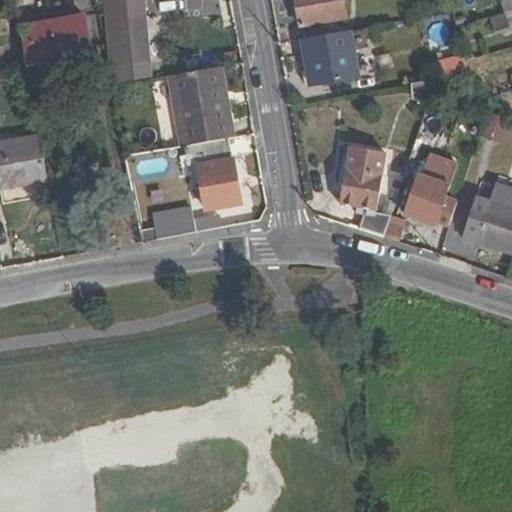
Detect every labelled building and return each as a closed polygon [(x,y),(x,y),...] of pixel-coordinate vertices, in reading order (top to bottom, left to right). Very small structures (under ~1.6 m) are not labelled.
[(98,0),(99,2),(112,0),(114,0),(117,16),(127,15),(127,18),(107,21),(116,79),(156,72),(150,39),(159,37),(156,18),(147,19),(143,0),(98,0)] [(299,0),(303,28),(349,20),(345,0),(299,0)] [(511,0),(500,0),(505,12),(510,27),(511,26),(511,0)] [(86,16),(23,28),(29,62),(93,51),(86,16)] [(372,29),(352,32),(355,47),(374,44),(372,29)] [(352,30),(305,39),(313,85),(360,77),(355,47),(352,32),(352,30)] [(444,77),(469,73),(467,64),(466,60),(442,66),(444,77)] [(223,66),(172,75),(185,146),(230,138),(236,137),(232,114),(223,116),(218,90),(227,87),(223,66)] [(511,77),(498,79),(500,98),(511,96),(511,77)] [(232,114),(227,87),(218,90),(223,116),(232,114)] [(494,119),(487,139),(503,145),(510,125),(494,119)] [(50,177),(42,133),(3,141),(11,184),(50,177)] [(189,169),(201,167),(209,208),(241,202),(234,161),(230,138),(185,146),(189,169)] [(145,152),(143,140),(127,143),(129,155),(145,152)] [(388,154),(355,142),(336,196),(352,201),(370,208),(388,154)] [(459,163),(432,153),(425,175),(421,176),(411,204),(440,214),(459,163)] [(480,240),(511,250),(511,204),(493,199),(480,240)] [(367,213),(370,208),(352,201),(349,208),(366,214),(367,213)] [(154,215),(158,238),(202,230),(201,222),(200,217),(175,223),(173,212),(154,215)] [(391,221),(367,213),(366,214),(361,228),(385,235),(390,237),(403,241),(408,229),(403,227),(405,219),(393,214),(391,221)] [(243,214),(201,222),(202,230),(244,222),(243,214)]
